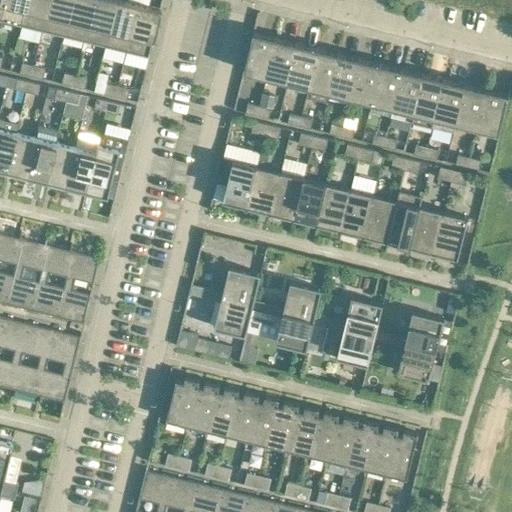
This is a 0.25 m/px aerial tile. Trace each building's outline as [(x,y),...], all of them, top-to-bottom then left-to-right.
[(3,0),(0,15),(0,20),(20,25),(26,0),(3,0)] [(26,0),(20,25),(41,30),(48,0),(26,0)] [(48,0),(41,30),(62,35),(71,0),(48,0)] [(71,0),(62,35),(83,40),(93,0),(71,0)] [(93,0),(83,40),(104,46),(115,4),(115,0),(93,0)] [(104,46),(125,51),(137,3),(137,2),(127,0),(115,0),(115,4),(104,46)] [(126,51),(123,63),(144,68),(147,56),(158,14),(159,8),(158,8),(148,5),(137,2),(137,3),(125,51),(126,51)] [(245,70),(267,76),(276,36),(275,36),(257,32),(255,31),(254,31),(244,70),(245,70)] [(267,76),(288,81),(297,42),(296,41),(278,37),(276,36),(267,76)] [(318,47),(317,46),(299,42),(297,42),(288,81),(309,86),(318,47)] [(318,47),(309,86),(307,97),(327,102),(329,91),(330,91),(339,52),(338,51),(320,47),(318,47)] [(330,91),(351,96),(360,57),(358,56),(341,52),(339,52),(330,91)] [(382,62),(380,62),(362,57),(360,57),(351,96),(372,101),(382,62)] [(19,72),(30,75),(33,64),(21,61),(19,72)] [(372,101),(393,107),(403,67),(401,67),(384,63),(382,62),(372,101)] [(45,67),(33,64),(30,75),(42,78),(45,67)] [(393,107),(391,116),(412,121),(424,72),(422,72),(405,68),(403,67),(393,107)] [(61,83),(72,85),(75,75),(63,72),(61,83)] [(433,126),(433,127),(445,78),(426,73),(424,72),(412,121),(433,126)] [(87,77),(75,75),(72,85),(84,88),(87,77)] [(13,89),(25,91),(28,81),(16,78),(13,89)] [(466,83),(464,82),(455,80),(447,78),(445,78),(433,127),(454,132),(456,122),(466,83)] [(40,83),(28,81),(25,91),(37,94),(40,83)] [(103,93),(114,96),(117,85),(105,82),(103,93)] [(468,83),(466,83),(456,122),(477,127),(487,88),(485,87),(468,83)] [(129,88),(117,85),(114,96),(126,98),(129,88)] [(53,98),(65,101),(67,90),(56,87),(53,98)] [(489,88),(487,88),(477,127),(500,133),(501,128),(507,103),(509,93),(508,93),(506,92),(489,88)] [(79,93),(67,90),(65,101),(76,104),(79,93)] [(263,91),(260,103),(274,106),(277,94),(263,91)] [(93,108),(104,111),(107,100),(95,97),(93,108)] [(119,103),(107,100),(104,111),(116,114),(119,103)] [(246,112),(257,115),(260,105),(248,102),(246,112)] [(257,115),(269,118),(271,108),(260,105),(257,115)] [(290,112),(288,122),(299,125),(302,115),(290,112)] [(313,118),(302,115),(299,125),(311,128),(313,118)] [(0,149),(15,131),(18,123),(0,118),(0,149)] [(251,132),(265,135),(268,123),(254,120),(251,132)] [(329,132),(341,135),(343,125),(332,122),(329,132)] [(279,138),(281,127),(268,123),(265,135),(279,138)] [(25,177),(44,181),(45,182),(55,141),(58,129),(38,125),(35,136),(25,177)] [(341,135),(353,138),(355,128),(343,125),(341,135)] [(15,131),(25,177),(35,136),(15,131)] [(298,143),(312,146),(315,135),(301,131),(298,143)] [(96,143),(85,191),(86,192),(93,193),(105,196),(109,182),(116,184),(127,138),(103,132),(100,144),(96,143)] [(372,143),(384,146),(386,136),(374,133),(372,143)] [(326,150),(328,138),(315,135),(312,146),(326,150)] [(384,146),(396,148),(398,139),(386,136),(384,146)] [(75,146),(55,141),(45,182),(46,182),(53,184),(65,186),(75,146)] [(94,150),(75,146),(65,186),(77,189),(83,191),(85,191),(96,143),(94,150)] [(345,154),(358,158),(361,146),(347,143),(345,154)] [(414,153),(426,156),(428,146),(416,143),(414,153)] [(372,161),(375,149),(361,146),(358,158),(372,161)] [(426,156),(437,159),(440,149),(428,146),(426,156)] [(456,163),(468,166),(470,156),(458,153),(456,163)] [(408,157),(394,154),(391,166),(405,169),(408,157)] [(468,166),(479,169),(482,159),(470,156),(468,166)] [(421,161),(408,157),(405,169),(418,173),(421,161)] [(223,200),(248,206),(258,165),(233,159),(223,200)] [(271,212),(281,171),(258,165),(248,206),(271,212)] [(454,169),(440,165),(438,177),(451,181),(454,169)] [(468,172),(454,169),(451,181),(465,184),(468,172)] [(304,176),(281,171),(271,212),(294,218),(304,176)] [(317,223),(328,182),(304,176),(294,218),(317,223)] [(351,188),(328,182),(317,223),(341,229),(351,188)] [(341,229),(364,235),(374,193),(351,188),(341,229)] [(400,189),(398,199),(387,241),(411,246),(421,205),(423,195),(400,189)] [(374,193),(364,235),(387,241),(398,199),(374,193)] [(421,205),(411,246),(434,252),(444,211),(421,205)] [(469,217),(444,211),(434,252),(458,258),(469,217)] [(0,301),(4,302),(11,273),(0,270),(0,258),(13,262),(21,230),(20,230),(18,237),(0,232),(0,301)] [(11,273),(4,302),(28,308),(35,279),(17,275),(20,264),(37,268),(46,236),(45,236),(43,243),(19,237),(21,230),(13,262),(11,273)] [(35,279),(28,308),(53,314),(60,286),(42,281),(45,270),(63,274),(71,242),(70,242),(69,249),(45,243),(46,236),(37,268),(35,279)] [(60,286),(53,314),(82,321),(89,293),(70,288),(73,277),(87,280),(87,281),(92,282),(98,256),(70,249),(72,242),(71,242),(63,274),(60,286)] [(255,299),(261,273),(230,265),(223,291),(209,287),(206,297),(221,301),(223,296),(254,304),(255,299)] [(315,319),(316,314),(323,288),(291,280),(285,306),(270,303),(268,311),(282,315),(283,315),(284,311),(315,319)] [(206,297),(209,287),(193,284),(191,293),(206,297)] [(376,333),(377,329),(384,303),(352,295),(346,321),(331,318),(329,327),(343,330),(344,330),(345,326),(376,333)] [(246,334),(253,308),(254,304),(223,296),(221,301),(215,327),(246,335),(246,334)] [(314,323),(315,319),(284,311),(283,315),(282,315),(268,311),(270,303),(255,299),(254,304),(253,308),(246,334),(252,336),(257,337),(260,325),(279,329),(276,341),(276,342),(308,349),(314,323)] [(446,351),(453,320),(445,318),(413,310),(407,336),(392,333),(390,342),(405,346),(406,341),(437,349),(446,351)] [(316,314),(315,319),(314,323),(329,327),(331,318),(316,314)] [(0,358),(0,384),(14,388),(13,395),(20,363),(23,352),(30,323),(5,317),(0,338),(0,346),(16,350),(13,362),(0,358)] [(20,363),(13,395),(14,395),(15,388),(39,394),(38,401),(46,370),(48,358),(55,329),(30,323),(23,352),(41,356),(38,368),(20,363)] [(375,338),(376,333),(345,326),(344,330),(343,330),(337,357),(369,364),(375,338)] [(46,370),(38,401),(39,402),(41,395),(63,400),(79,335),(55,329),(48,358),(66,362),(63,374),(46,370)] [(375,338),(390,342),(392,333),(377,329),(376,333),(375,338)] [(437,349),(406,341),(405,346),(398,372),(430,379),(437,349)] [(187,428),(199,379),(186,375),(184,381),(179,380),(179,379),(177,379),(167,418),(187,423),(186,428),(187,428)] [(199,379),(187,428),(188,429),(189,424),(207,428),(206,433),(207,433),(219,383),(206,380),(204,386),(199,385),(200,379),(199,379)] [(219,383),(207,433),(209,429),(227,433),(225,438),(226,438),(238,388),(225,385),(224,391),(219,389),(220,384),(219,383)] [(238,388),(226,438),(227,438),(228,434),(246,438),(245,443),(246,443),(258,393),(245,390),(244,396),(239,394),(240,389),(238,388)] [(258,393),(246,443),(247,443),(248,438),(266,443),(265,448),(266,448),(278,398),(265,395),(264,400),(258,399),(260,393),(258,393)] [(278,398),(266,448),(267,448),(268,443),(286,448),(285,452),(286,453),(298,403),(285,400),(284,405),(278,404),(280,398),(278,398)] [(298,403),(286,453),(287,453),(288,448),(306,453),(305,457),(306,458),(318,408),(305,405),(304,410),(299,409),(300,403),(298,403)] [(318,408),(306,458),(307,458),(308,453),(326,458),(325,462),(326,462),(338,413),(325,409),(324,415),(318,414),(320,408),(318,408)] [(338,413),(326,462),(327,463),(328,458),(346,462),(345,467),(346,467),(358,417),(345,414),(344,420),(338,419),(340,413),(338,413)] [(358,417),(346,467),(347,467),(348,463),(366,467),(365,472),(366,472),(378,422),(365,419),(363,425),(358,423),(359,418),(358,417)] [(378,422),(366,472),(368,468),(386,472),(385,477),(398,427),(385,424),(383,430),(378,428),(379,423),(378,422)] [(399,428),(398,427),(385,477),(386,477),(387,473),(408,477),(419,432),(404,429),(403,434),(398,433),(399,428)] [(11,442),(0,439),(0,486),(15,490),(17,482),(2,479),(11,442)] [(180,455),(168,452),(166,464),(177,467),(180,455)] [(177,467),(189,470),(192,458),(180,455),(177,467)] [(220,465),(208,462),(205,474),(217,477),(220,465)] [(217,477),(229,479),(232,468),(220,465),(217,477)] [(138,508),(136,511),(167,511),(169,504),(176,476),(148,469),(141,497),(159,502),(157,511),(150,511),(143,510),(138,508)] [(259,474),(248,472),(245,483),(257,486),(259,474)] [(259,474),(257,486),(268,489),(271,477),(259,474)] [(194,511),(202,482),(176,476),(169,504),(187,509),(185,511),(194,511)] [(23,480),(20,490),(39,495),(43,478),(23,480)] [(300,484),(288,481),(285,493),(297,496),(300,484)] [(221,511),(227,488),(202,482),(195,511),(199,511),(221,511)] [(297,496),(308,499),(311,487),(300,484),(297,496)] [(0,495),(13,498),(15,490),(0,486),(0,495)] [(247,511),(252,494),(227,488),(221,511),(247,511)] [(325,503),(336,506),(339,494),(327,491),(325,503)] [(24,494),(19,511),(20,511),(33,511),(37,498),(24,494)] [(274,511),(277,500),(252,494),(247,511),(274,511)] [(336,506),(348,509),(351,497),(339,494),(336,506)] [(301,511),(303,507),(277,500),(274,511),(301,511)] [(377,511),(379,504),(368,501),(365,511),(377,511)]
